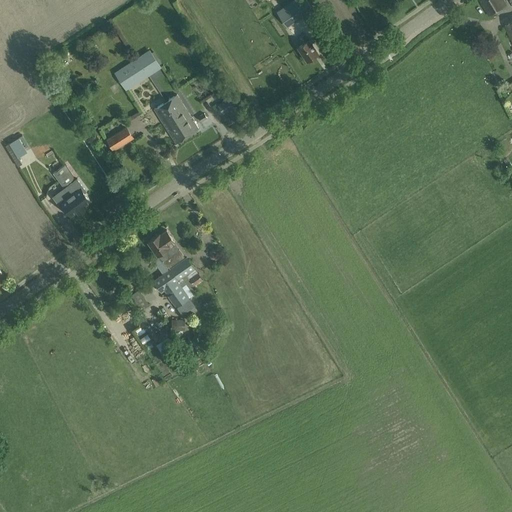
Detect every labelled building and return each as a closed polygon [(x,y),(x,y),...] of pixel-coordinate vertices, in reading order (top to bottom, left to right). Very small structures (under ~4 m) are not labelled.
[(302,0),(300,1),(280,15),(289,28),(315,11),(307,0),(302,0)] [(479,0),(489,16),(506,5),(502,0),(479,0)] [(299,38),(303,44),(298,47),(308,61),(318,53),(309,40),(305,34),(299,38)] [(148,50),(137,58),(148,76),(160,68),(158,65),(162,62),(154,50),(150,53),(148,50)] [(148,76),(137,58),(115,72),(127,89),(148,76)] [(178,118),(189,135),(199,129),(177,94),(165,102),(176,120),(178,118)] [(221,113),(235,103),(230,96),(216,105),(221,113)] [(176,120),(165,102),(155,109),(176,143),(189,135),(178,118),(176,120)] [(204,113),(198,117),(202,121),(207,118),(204,113)] [(126,125),(106,139),(114,151),(134,138),(126,125)] [(66,141),(77,136),(74,129),(63,134),(66,141)] [(76,149),(88,178),(98,174),(86,145),(76,149)] [(74,178),(65,165),(53,173),(63,186),(74,178)] [(72,190),(57,202),(63,210),(65,208),(71,216),(77,211),(79,214),(87,208),(85,205),(91,201),(84,192),(86,191),(77,178),(68,185),(72,190)] [(168,230),(160,235),(168,248),(167,248),(171,256),(176,263),(186,256),(181,249),(178,251),(174,244),(177,242),(168,230)] [(160,235),(159,234),(149,242),(159,256),(160,255),(169,268),(176,263),(171,256),(167,248),(168,248),(160,235)] [(189,257),(171,270),(191,297),(198,292),(194,286),(204,279),(189,257)] [(191,297),(171,270),(156,281),(164,291),(167,289),(179,306),(191,297)] [(138,290),(130,296),(139,309),(147,304),(138,290)] [(380,302),(383,306),(392,299),(389,295),(380,302)] [(130,309),(120,315),(123,319),(132,313),(130,309)] [(184,319),(172,320),(172,331),(185,330),(184,319)] [(161,342),(156,345),(162,354),(167,350),(161,342)] [(199,353),(194,343),(186,347),(186,346),(177,350),(181,360),(188,357),(191,362),(201,357),(199,353)]
